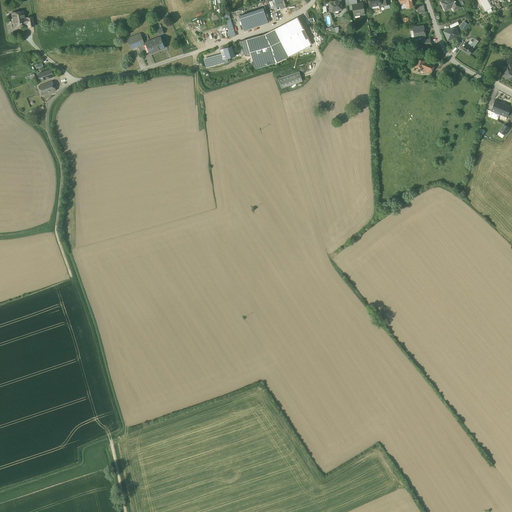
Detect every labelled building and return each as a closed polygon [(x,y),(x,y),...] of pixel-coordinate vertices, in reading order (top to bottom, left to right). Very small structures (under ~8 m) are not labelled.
[(272,0),(275,10),(286,7),(284,0),(272,0)] [(341,0),(330,2),(331,12),(343,10),(341,0)] [(357,4),(356,0),(348,0),(349,5),(350,10),(353,10),(354,16),(363,15),(365,14),(364,11),(363,3),(357,4)] [(412,0),(399,0),(399,1),(400,4),(406,3),(407,8),(413,7),(412,2),(413,2),(412,0)] [(445,0),(441,2),(445,10),(455,6),(456,9),(461,7),(461,6),(457,0),(445,0)] [(487,0),(479,0),(486,11),(492,8),(487,0)] [(263,8),(239,16),(244,31),(268,23),(263,8)] [(22,11),(12,13),(12,14),(12,18),(11,20),(13,21),(14,27),(27,25),(26,18),(24,18),(23,12),(23,11),(22,11)] [(276,30),(265,36),(265,35),(265,36),(271,54),(306,35),(299,21),(277,32),(276,30)] [(464,21),(460,27),(465,30),(469,25),(464,21)] [(424,26),(413,28),(415,38),(418,38),(418,40),(421,40),(422,41),(426,40),(425,36),(426,36),(424,26)] [(459,35),(455,26),(444,31),(448,40),(459,35)] [(140,33),(133,36),(138,46),(144,44),(140,33)] [(133,36),(127,39),(131,49),(138,46),(133,36)] [(247,41),(250,52),(252,59),(266,55),(266,54),(268,55),(271,54),(265,36),(247,41)] [(160,37),(146,43),(150,53),(164,48),(160,37)] [(460,39),(455,46),(458,48),(463,41),(460,39)] [(470,46),(466,43),(461,50),(469,55),(474,48),(478,41),(475,39),(470,46)] [(247,40),(240,42),(244,54),(250,52),(247,41),(247,40)] [(229,47),(227,48),(220,50),(223,60),(230,58),(232,58),(232,57),(235,56),(232,47),(229,47)] [(437,61),(421,53),(416,63),(432,71),(437,61)] [(221,56),(207,60),(209,65),(222,61),(221,56)] [(511,63),(510,62),(503,76),(511,80),(511,63)] [(52,69),(38,74),(40,82),(54,77),(52,69)] [(299,72),(278,78),(282,89),(302,82),(299,72)] [(52,81),(38,86),(42,96),(56,91),(52,81)] [(511,107),(495,101),(491,111),(507,117),(511,107)] [(498,135),(503,138),(509,127),(504,124),(498,135)]
